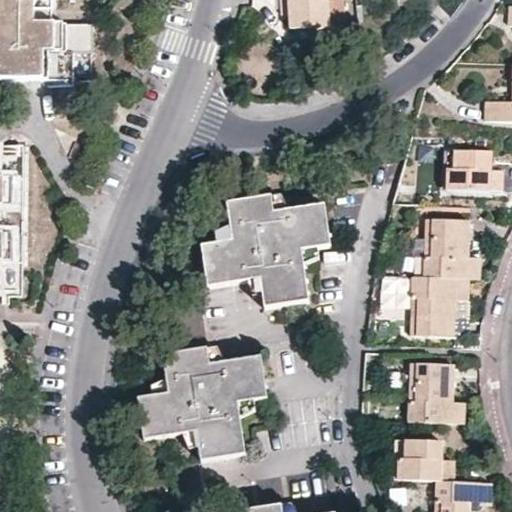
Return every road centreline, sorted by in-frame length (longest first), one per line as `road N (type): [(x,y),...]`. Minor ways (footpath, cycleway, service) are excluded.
road 1 (residential): [(104,511),(84,450),(90,357),(114,269),(178,109)]
road 2 (residential): [(178,109),(254,134),(296,131),(366,106),(407,79),(481,0)]
road 3 (residential): [(373,511),(347,405),(349,331),(383,195)]
